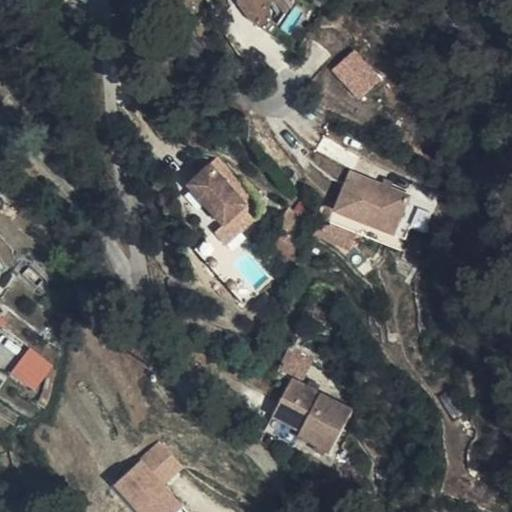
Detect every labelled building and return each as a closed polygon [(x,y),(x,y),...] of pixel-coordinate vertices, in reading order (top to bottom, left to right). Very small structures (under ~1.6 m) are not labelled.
[(334,67),(360,98),(384,78),(358,47),(334,67)] [(29,137),(48,128),(29,93),(10,104),(29,137)] [(225,221),(249,201),(215,160),(191,180),(225,221)] [(343,213),(400,238),(408,219),(416,199),(359,175),(343,213)] [(225,221),(222,223),(234,237),(260,214),(249,201),(225,221)] [(408,219),(400,238),(411,243),(419,224),(408,219)] [(234,237),(222,223),(201,241),(248,297),(258,290),(235,262),(247,253),(234,237)] [(292,347),(294,344),(293,343),(281,365),(284,367),(292,347)] [(315,354),(294,344),(292,347),(284,367),(304,376),(315,354)] [(304,430),(301,436),(332,451),(354,409),(292,377),(274,415),(304,430)] [(296,447),(301,436),(304,430),(274,415),(266,431),(296,447)] [(183,467),(162,442),(113,483),(138,511),(173,511),(180,507),(162,485),(183,467)]
